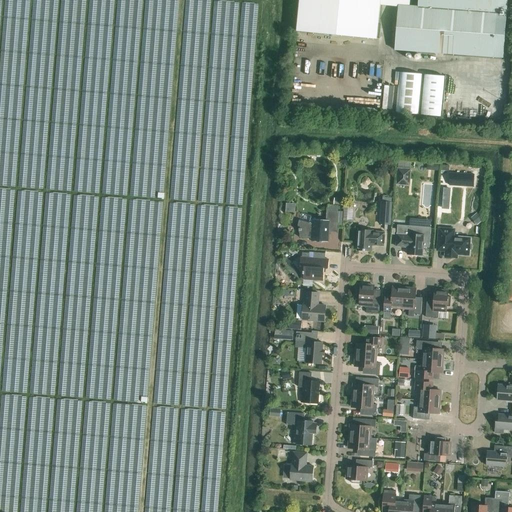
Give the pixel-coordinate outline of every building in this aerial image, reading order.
[(377,39),(380,0),(300,0),(297,31),(377,39)] [(398,5),(394,50),(495,58),(503,58),(507,0),(418,0),(418,7),(398,5)] [(439,116),(443,76),(398,72),(394,111),(439,116)] [(397,169),(396,186),(410,187),(410,186),(411,170),(411,169),(411,163),(398,162),(398,169),(397,169)] [(464,187),(464,174),(450,173),(449,186),(464,187)] [(380,202),(379,225),(390,225),(392,203),(380,202)] [(352,219),(353,204),(343,203),(342,219),(352,219)] [(312,224),(298,220),(297,223),(297,226),(298,229),(299,238),(311,239),(311,242),(317,242),(317,243),(321,243),(321,242),(327,243),(328,232),(337,233),(338,212),(325,211),(325,220),(312,220),(312,224)] [(477,226),(483,221),(477,213),(470,218),(477,226)] [(397,225),(395,247),(407,247),(407,254),(422,256),(422,246),(428,247),(430,228),(397,225)] [(452,230),(438,229),(437,251),(445,251),(444,257),(457,258),(457,255),(468,256),(469,251),(470,250),(471,248),(471,246),(470,245),(469,243),(470,238),(452,237),(452,230)] [(383,247),(384,233),(372,232),(372,231),(357,230),(356,251),(371,252),(371,246),(383,247)] [(302,253),(302,258),(300,258),(299,267),(303,267),(302,279),(322,281),(323,269),(327,269),(328,260),(324,259),(324,253),(312,253),(312,259),(309,258),(309,254),(302,253)] [(359,290),(356,290),(355,300),(359,300),(358,306),(366,306),(365,313),(378,314),(379,299),(374,298),(372,297),(373,286),(360,285),(359,290)] [(384,295),(383,314),(383,315),(384,315),(383,319),(390,319),(391,314),(390,314),(390,308),(402,309),(403,288),(392,287),(391,296),(384,295)] [(415,289),(403,288),(402,309),(409,309),(408,317),(414,317),(414,314),(420,315),(421,298),(414,298),(415,289)] [(437,318),(438,312),(445,312),(446,307),(450,307),(450,297),(447,297),(447,291),(434,290),(433,303),(426,302),(425,317),(437,318)] [(317,305),(318,293),(304,292),(304,304),(303,304),(301,320),(323,322),(325,306),(317,305)] [(289,329),(301,330),(301,321),(289,321),(289,329)] [(435,339),(436,325),(423,324),(422,339),(435,339)] [(370,326),(370,334),(378,334),(379,327),(370,326)] [(292,340),(293,331),(281,330),(280,339),(292,340)] [(311,333),(296,332),(295,341),(306,342),(304,363),(320,364),(322,343),(310,342),(311,333)] [(355,355),(375,357),(376,345),(381,346),(381,339),(365,337),(364,344),(356,343),(355,355)] [(421,360),(442,361),(443,350),(434,349),(435,342),(416,341),(415,353),(422,353),(421,360)] [(375,357),(355,355),(354,367),(362,367),(362,374),(379,375),(380,364),(375,363),(375,357)] [(432,379),(433,372),(441,373),(442,361),(421,360),(421,367),(415,366),(414,378),(432,379)] [(399,367),(399,378),(409,378),(409,368),(399,367)] [(283,380),(291,378),(290,371),(281,372),(283,380)] [(311,373),(299,372),(298,387),(303,388),(302,394),(301,394),(300,403),(317,404),(319,382),(310,381),(311,373)] [(352,396),(372,398),(373,386),(378,386),(378,379),(362,378),(361,385),(353,384),(352,396)] [(418,401),(439,402),(440,391),(431,390),(432,383),(415,382),(414,389),(419,389),(418,401)] [(511,383),(511,386),(498,385),(497,400),(511,401),(511,405),(511,409),(511,408),(511,383)] [(372,398),(352,396),(351,408),(359,408),(359,415),(376,416),(376,405),(372,405),(372,398)] [(382,417),(393,418),(394,401),(388,400),(387,410),(383,410),(382,417)] [(439,402),(418,401),(418,407),(413,407),(412,419),(429,420),(430,413),(438,414),(439,402)] [(396,405),(395,415),(404,416),(404,405),(396,405)] [(280,417),(280,409),(270,408),(269,416),(280,417)] [(495,422),(494,433),(502,434),(503,430),(511,430),(511,408),(511,409),(511,416),(498,415),(498,422),(495,422)] [(304,414),(286,413),(286,426),(296,426),(296,435),(294,434),(293,442),(295,443),(295,445),(311,446),(312,434),(315,434),(316,424),(313,424),(313,422),(303,421),(304,414)] [(350,425),(349,437),(369,438),(370,427),(375,427),(375,420),(359,419),(358,426),(350,425)] [(400,425),(399,431),(406,431),(406,420),(394,419),(393,425),(400,425)] [(414,424),(408,430),(414,436),(420,431),(414,424)] [(369,438),(349,437),(348,449),(356,449),(356,456),(375,457),(375,446),(369,446),(369,438)] [(445,439),(435,438),(435,442),(429,441),(428,454),(424,454),(423,461),(440,462),(440,455),(449,456),(450,443),(445,442),(445,439)] [(501,452),(487,451),(485,466),(505,467),(506,458),(511,458),(511,447),(501,446),(501,452)] [(291,465),(291,466),(284,466),(283,479),(290,479),(290,481),(311,482),(313,467),(305,466),(306,454),(292,453),(292,465),(291,465)] [(355,467),(346,466),(346,480),(351,480),(351,484),(361,484),(361,481),(366,481),(367,468),(372,468),(372,461),(356,460),(355,467)] [(439,477),(444,469),(438,465),(433,473),(439,477)] [(383,491),(383,493),(382,508),(389,508),(388,511),(400,511),(401,501),(395,500),(396,492),(383,491)] [(511,511),(511,508),(508,508),(509,493),(495,492),(495,499),(493,511),(511,511)] [(408,501),(401,501),(400,511),(418,511),(420,496),(408,495),(408,501)] [(441,511),(442,504),(435,504),(436,497),(424,496),(422,511),(441,511)] [(442,504),(441,511),(460,511),(461,497),(449,496),(448,505),(442,504)] [(472,505),(471,511),(493,511),(495,499),(485,498),(484,506),(472,505)]
